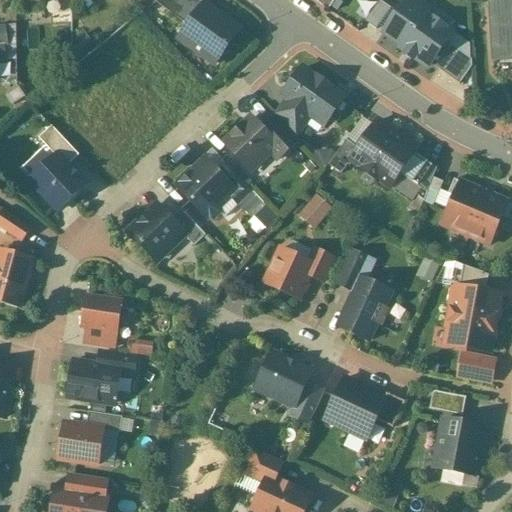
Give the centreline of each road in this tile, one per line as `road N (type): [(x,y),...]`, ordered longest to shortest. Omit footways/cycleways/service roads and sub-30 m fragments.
road 1 (residential): [(87,225),(140,279),(225,318),(270,318),(407,381)]
road 2 (residential): [(87,225),(297,24)]
road 3 (residential): [(297,24),(469,136),(511,154)]
road 4 (residential): [(22,511),(44,349)]
road 5 (residential): [(44,349),(65,249),(87,225)]
